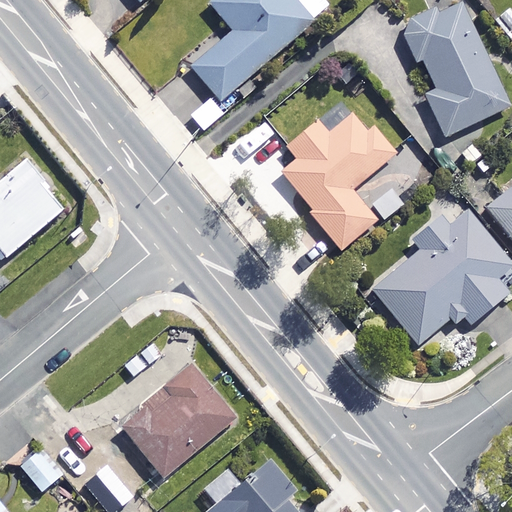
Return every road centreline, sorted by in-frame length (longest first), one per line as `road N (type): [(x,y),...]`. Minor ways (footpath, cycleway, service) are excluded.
road 1 (tertiary): [(393,481),(182,225)]
road 2 (tertiary): [(182,225),(0,4)]
road 3 (residential): [(0,377),(182,225)]
road 4 (residential): [(393,481),(511,390)]
